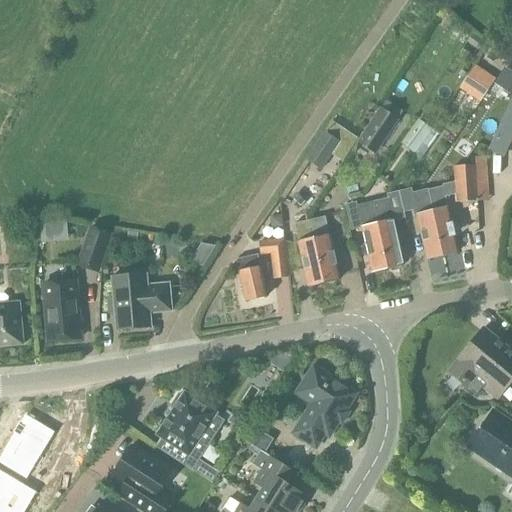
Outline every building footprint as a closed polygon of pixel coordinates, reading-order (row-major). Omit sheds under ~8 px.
[(511,64),(508,62),(494,84),(510,95),(511,92),(511,64)] [(471,71),(464,82),(483,95),(490,84),(471,71)] [(447,103),(455,115),(474,101),(466,90),(447,103)] [(375,153),(397,120),(382,110),(360,143),(375,153)] [(418,119),(401,144),(415,154),(432,129),(418,119)] [(320,168),(339,140),(326,132),(308,160),(320,168)] [(457,201),(486,201),(486,159),(477,159),(477,167),(457,167),(457,201)] [(441,253),(441,254),(457,250),(447,207),(431,211),(441,253)] [(430,257),(441,254),(441,253),(431,211),(415,214),(425,257),(425,258),(430,257)] [(322,282),(338,278),(334,257),(328,234),(325,219),(308,223),(312,238),(317,257),(322,282)] [(392,220),(376,223),(386,267),(388,267),(389,269),(391,270),(398,268),(399,266),(398,264),(402,263),(392,220)] [(307,285),(322,282),(317,257),(312,238),(308,223),(296,225),(300,241),(297,242),(300,257),(307,285)] [(370,271),(386,267),(386,266),(384,257),(376,223),(360,227),(367,257),(370,271)] [(88,229),(78,264),(100,271),(111,236),(88,229)] [(283,241),(261,244),(262,254),(272,253),(275,277),(287,276),(283,241)] [(244,300),(245,300),(266,295),(259,266),(259,265),(257,266),(240,270),(237,271),(244,300)] [(144,276),(111,279),(113,299),(106,300),(107,313),(114,313),(116,329),(149,326),(147,312),(169,310),(167,284),(145,286),(144,276)] [(75,281),(42,285),(47,340),(80,337),(75,281)] [(0,345),(21,343),(17,304),(0,305),(0,345)] [(496,401),(511,380),(511,348),(484,326),(448,372),(476,394),(481,389),(496,401)] [(315,367),(312,366),(296,391),(312,401),(293,432),(315,446),(324,431),(327,433),(353,391),(326,375),(325,370),(319,366),(315,367)] [(259,371),(254,380),(268,389),(273,380),(259,371)] [(213,413),(183,394),(157,434),(161,436),(154,446),(192,471),(192,470),(190,468),(220,421),(212,415),(213,413)] [(511,476),(511,422),(494,411),(469,447),(511,476)] [(10,438),(0,455),(0,464),(27,480),(34,468),(37,470),(44,458),(41,456),(55,432),(25,414),(21,421),(20,420),(12,433),(13,433),(10,438)] [(252,444),(248,450),(256,455),(259,449),(252,444)] [(305,445),(294,462),(306,470),(316,453),(305,445)] [(131,446),(112,476),(125,484),(125,488),(127,489),(122,497),(117,494),(116,495),(142,511),(164,511),(173,499),(159,490),(171,472),(131,446)] [(256,497),(279,511),(294,511),(295,510),(299,510),(304,502),(303,498),(305,495),(280,479),(288,467),(259,449),(251,463),(261,469),(254,480),(263,486),(256,497)] [(208,464),(201,475),(211,482),(218,471),(208,464)] [(4,473),(0,479),(0,511),(25,511),(30,505),(26,502),(33,491),(36,494),(37,493),(24,485),(4,473)] [(279,511),(256,497),(249,508),(239,502),(233,511),(229,511),(222,508),(219,511),(279,511)] [(207,501),(201,510),(204,511),(212,511),(216,507),(207,501)]
